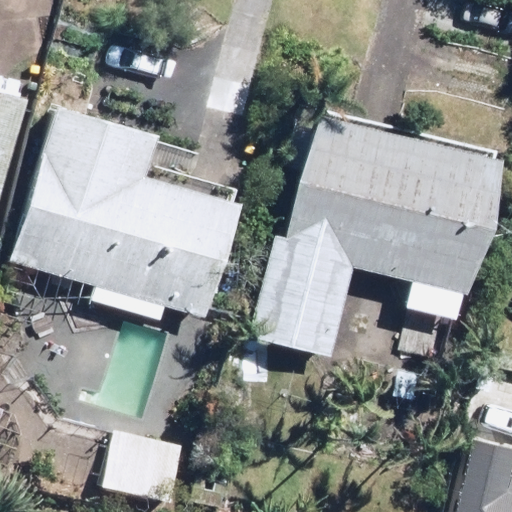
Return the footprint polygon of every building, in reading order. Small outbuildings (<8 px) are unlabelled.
[(0,206),(32,88),(0,79),(0,206)] [(283,166),(291,168),(298,170),(283,227),(276,226),(249,332),(333,353),(356,264),(413,279),(407,302),(466,317),(509,153),(308,101),(300,99),(283,166)] [(158,129),(60,101),(14,258),(93,281),(89,295),(161,316),(165,301),(207,313),(241,197),(146,170),(158,129)] [(191,447),(100,424),(88,473),(179,495),(191,447)] [(511,511),(511,466),(463,455),(449,511),(511,511)]
